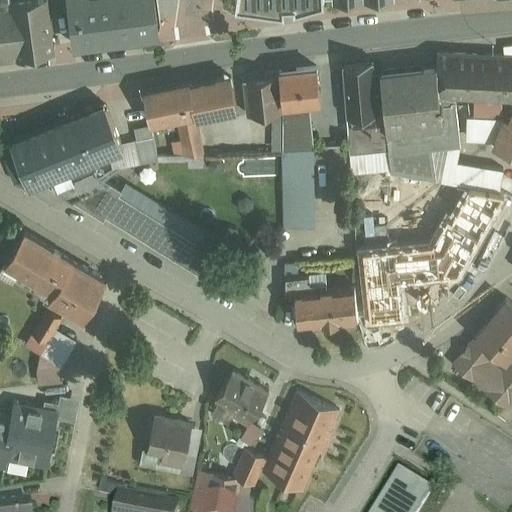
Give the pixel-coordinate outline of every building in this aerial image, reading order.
[(11,0),(0,0),(0,52),(19,50),(11,0)] [(48,0),(11,0),(19,50),(55,45),(48,0)] [(65,0),(71,42),(159,31),(155,0),(65,0)] [(257,20),(282,24),(322,11),(392,7),(391,0),(237,0),(234,17),(257,20)] [(433,47),(433,58),(437,100),(455,99),(456,96),(501,97),(511,97),(511,48),(469,48),(433,47)] [(374,58),(342,60),(347,132),(380,129),(374,58)] [(391,62),(378,64),(384,130),(387,130),(439,125),(437,100),(433,58),(391,62)] [(319,99),(316,63),(274,66),(275,71),(277,102),(282,102),(308,99),(319,99)] [(229,69),(190,76),(196,110),(235,104),(229,69)] [(243,75),(247,112),(279,109),(277,102),(275,71),(259,73),(243,75)] [(166,80),(141,85),(147,119),(176,114),(196,110),(190,76),(166,80)] [(41,120),(8,133),(27,181),(39,177),(121,145),(119,140),(102,96),(72,108),(41,120)] [(501,112),(501,97),(456,96),(455,99),(457,115),(464,114),(464,137),(491,138),(490,143),(511,150),(511,105),(509,104),(506,113),(501,112)] [(308,99),(282,102),(282,146),(282,225),(313,224),(312,142),(308,99)] [(439,125),(387,130),(389,171),(498,190),(501,165),(456,157),(459,141),(457,115),(455,99),(437,100),(439,125)] [(196,110),(176,114),(181,142),(201,139),(196,110)] [(347,132),(350,176),(384,173),(380,129),(347,132)] [(104,212),(194,271),(208,247),(118,191),(121,184),(96,169),(156,157),(152,133),(119,140),(121,145),(39,177),(46,182),(101,216),(104,212)] [(358,249),(362,328),(400,326),(398,290),(457,286),(507,199),(462,192),(426,245),(358,249)] [(93,268),(18,226),(0,258),(0,266),(85,314),(107,276),(93,268)] [(284,293),(294,293),(294,284),(325,283),(324,271),(283,273),(284,293)] [(325,283),(294,284),(294,293),(296,328),(358,325),(355,282),(325,283)] [(511,298),(504,292),(473,331),(506,357),(507,355),(511,349),(511,298)] [(506,357),(473,331),(451,359),(511,406),(511,358),(507,355),(506,357)] [(232,366),(212,401),(249,421),(250,419),(268,386),(232,366)] [(298,389),(263,471),(302,488),(337,405),(298,389)] [(44,399),(41,412),(57,415),(75,418),(79,396),(60,392),(58,401),(44,399)] [(0,465),(7,467),(8,459),(48,466),(57,415),(41,412),(14,407),(11,419),(0,417),(0,465)] [(153,411),(147,448),(159,450),(157,461),(183,465),(191,417),(153,411)] [(250,419),(249,421),(241,436),(255,444),(264,427),(250,419)] [(266,455),(245,446),(234,472),(255,481),(266,455)] [(232,511),(239,475),(199,468),(190,511),(232,511)] [(371,511),(418,511),(432,491),(399,470),(371,511)] [(174,511),(176,503),(114,493),(111,511),(174,511)] [(0,511),(31,511),(30,494),(0,496),(0,511)]
